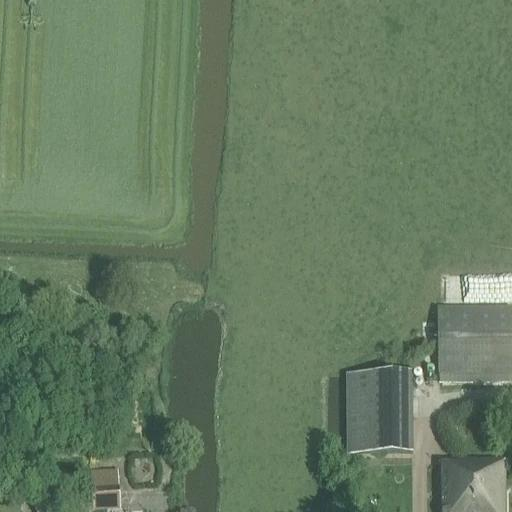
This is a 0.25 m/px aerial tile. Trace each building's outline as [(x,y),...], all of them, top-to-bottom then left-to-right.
[(438,377),(511,376),(511,310),(438,311),(438,377)] [(346,456),(355,456),(412,456),(412,377),(345,377),(346,456)] [(178,456),(156,457),(157,477),(179,477),(178,456)] [(440,467),(440,511),(505,511),(505,465),(461,465),(461,467),(440,467)] [(108,511),(119,511),(116,474),(90,476),(93,511),(108,511)] [(35,508),(37,511),(62,511),(70,508),(60,492),(35,508)]
